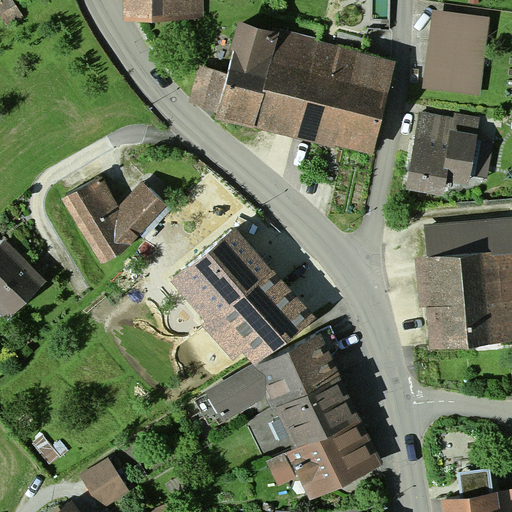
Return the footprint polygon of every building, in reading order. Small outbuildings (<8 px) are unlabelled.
[(13,0),(0,0),(0,16),(7,28),(24,17),(13,0)] [(122,0),(123,20),(203,19),(203,0),(122,0)] [(432,9),(422,88),(480,96),(490,17),(432,9)] [(293,139),(319,40),(277,30),(277,31),(238,21),(230,50),(233,51),(227,73),(217,112),(216,119),(293,139)] [(319,40),(293,139),(335,150),(336,145),(373,155),(397,61),(319,40)] [(217,112),(227,73),(200,64),(189,101),(217,112)] [(421,111),(407,189),(444,196),(447,181),(469,185),(471,175),(477,139),(481,117),(456,112),(455,117),(421,111)] [(495,142),(477,139),(471,175),(488,178),(495,142)] [(102,264),(134,243),(141,235),(168,206),(143,180),(120,206),(102,176),(63,198),(102,264)] [(168,206),(141,235),(144,238),(171,209),(168,206)] [(511,217),(424,224),(427,256),(415,257),(419,307),(427,306),(430,348),(511,341),(511,217)] [(243,298),(274,271),(236,228),(171,281),(206,322),(202,325),(206,329),(243,298)] [(5,239),(0,244),(0,312),(3,315),(9,321),(48,282),(5,239)] [(254,364),(317,318),(274,271),(243,298),(206,329),(233,360),(243,352),(254,364)] [(342,374),(323,331),(205,391),(223,421),(266,396),(272,410),(276,408),(342,374)] [(295,449),(362,418),(342,374),(276,408),(281,418),(289,436),(295,449)] [(280,440),(289,436),(281,418),(272,422),(280,440)] [(295,449),(286,452),(310,500),(384,464),(362,418),(295,449)] [(296,477),(284,453),(267,461),(279,485),(296,477)] [(108,458),(80,476),(101,510),(130,493),(108,458)] [(458,472),(461,496),(494,492),(491,467),(458,472)] [(511,511),(511,490),(494,492),(461,496),(443,499),(444,511),(511,511)] [(82,511),(73,500),(56,511),(82,511)] [(172,511),(169,503),(152,510),(152,511),(172,511)]
